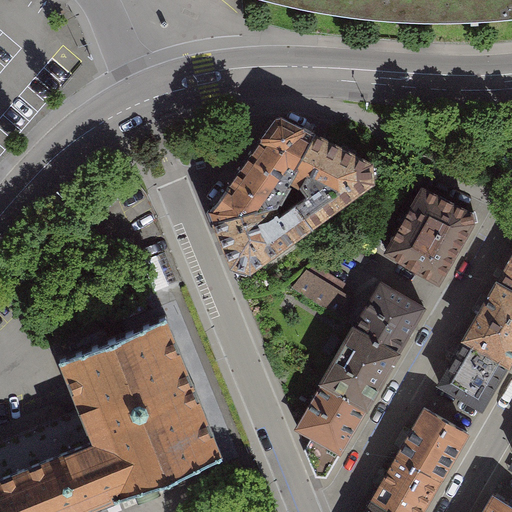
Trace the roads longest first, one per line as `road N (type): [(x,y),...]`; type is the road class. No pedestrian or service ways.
road 1 (secondary): [(511,81),(257,72),(143,100)]
road 2 (residential): [(331,511),(511,208)]
road 3 (residential): [(305,511),(175,187)]
road 4 (secondary): [(143,100),(78,139),(0,217)]
